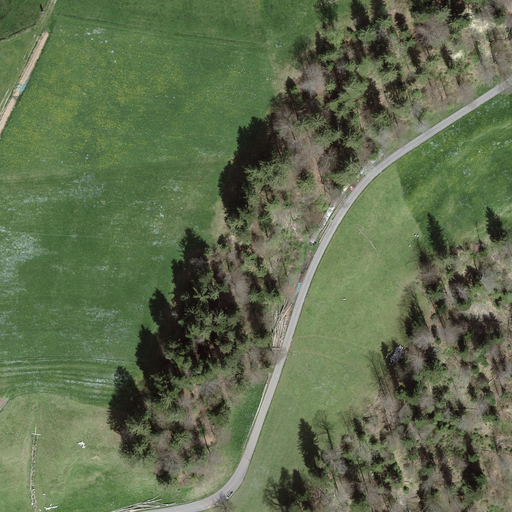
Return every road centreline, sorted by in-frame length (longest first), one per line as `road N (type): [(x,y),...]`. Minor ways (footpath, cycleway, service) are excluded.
road 1 (track): [(169,511),(217,498),(241,472),(308,276),(355,193),(403,149),(511,80)]
road 2 (track): [(0,120),(57,0)]
